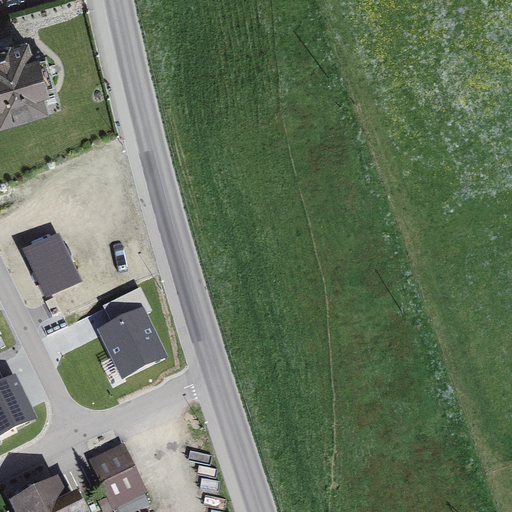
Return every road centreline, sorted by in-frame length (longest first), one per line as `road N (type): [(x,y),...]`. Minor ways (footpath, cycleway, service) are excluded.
road 1 (tertiary): [(212,375),(106,0)]
road 2 (residential): [(0,281),(74,432)]
road 3 (residential): [(212,375),(74,432)]
road 4 (tertiary): [(253,511),(212,375)]
